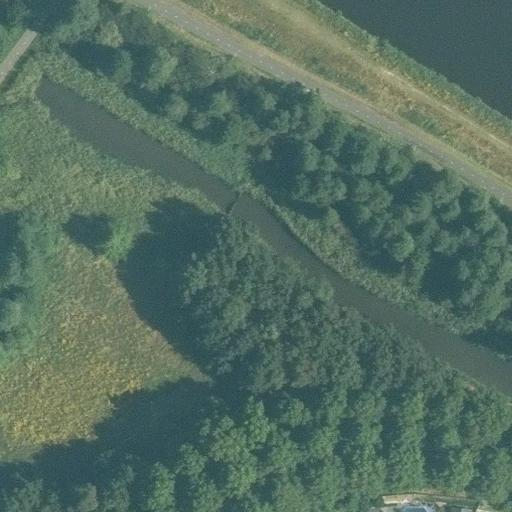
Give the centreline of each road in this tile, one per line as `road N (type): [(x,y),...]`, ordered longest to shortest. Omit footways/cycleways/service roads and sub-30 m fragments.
road 1 (tertiary): [(511,447),(449,420),(409,414),(321,419),(223,457),(158,511)]
road 2 (tertiary): [(236,511),(300,472),(376,451),(511,462)]
